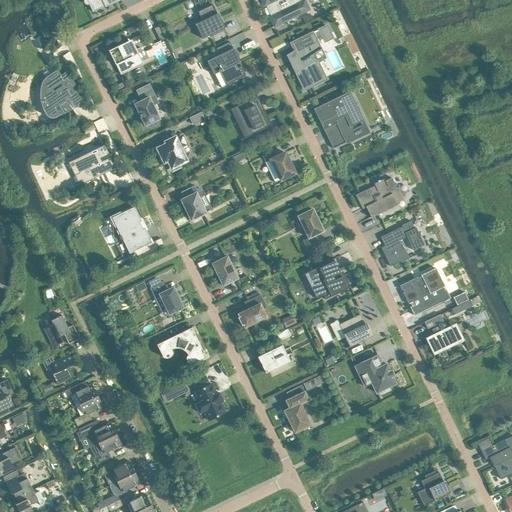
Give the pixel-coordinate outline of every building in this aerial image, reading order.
[(83,0),(84,1),(84,2),(84,3),(85,4),(86,5),(87,5),(88,5),(89,4),(93,12),(105,6),(105,7),(114,3),(112,0),(83,0)] [(274,27),(310,10),(304,0),(303,0),(296,4),(294,0),(260,0),(264,6),(266,5),(271,16),(269,17),(274,27)] [(225,28),(218,13),(217,14),(213,5),(198,12),(203,21),(195,24),(203,39),(210,35),(211,37),(225,30),(225,28)] [(160,41),(166,38),(159,26),(154,28),(160,41)] [(327,26),(319,29),(325,41),(332,38),(327,26)] [(312,33),(291,43),(300,62),(296,64),(299,70),(296,72),(304,89),(326,79),(314,54),(321,49),(312,33)] [(129,71),(127,68),(131,66),(132,67),(135,65),(135,64),(141,61),(133,45),(131,46),(129,41),(109,51),(121,75),(129,71)] [(219,55),(207,61),(208,63),(214,75),(214,74),(215,75),(215,74),(219,72),(219,73),(222,71),(227,81),(234,78),(236,81),(246,76),(241,66),(238,68),(236,64),(241,61),(238,56),(234,48),(233,48),(230,42),(216,48),(219,55)] [(183,73),(189,70),(184,61),(178,64),(183,73)] [(78,91),(68,70),(50,83),(46,77),(45,79),(43,81),(42,84),(41,86),(41,88),(40,91),(40,93),(40,96),(40,98),(40,101),(40,103),(41,106),(42,108),(43,111),(44,112),(45,113),(46,114),(47,115),(48,116),(48,117),(49,118),(50,118),(51,118),(52,118),(53,118),(58,116),(58,114),(64,110),(65,113),(72,110),(70,106),(66,100),(78,91)] [(135,104),(139,112),(138,112),(141,118),(141,117),(145,126),(160,119),(153,106),(159,103),(152,88),(138,95),(141,101),(135,104)] [(356,104),(350,91),(314,109),(320,121),(322,120),(324,125),(322,126),(333,148),(364,133),(360,126),(352,130),(350,126),(364,120),(363,119),(361,120),(356,110),(358,109),(358,108),(356,110),(353,105),(356,104)] [(272,125),(261,102),(245,109),(243,103),(231,109),(234,115),(236,115),(239,121),(237,122),(245,139),(256,133),(254,129),(263,125),(265,129),(272,125)] [(190,117),(193,124),(205,119),(201,112),(190,117)] [(176,139),(175,137),(166,142),(167,144),(158,148),(161,155),(159,155),(162,160),(164,158),(166,161),(168,160),(173,170),(179,167),(178,165),(186,161),(180,148),(186,145),(182,136),(176,139)] [(104,145),(68,162),(80,185),(92,179),(116,168),(109,155),(104,145)] [(271,160),(281,180),(295,173),(285,153),(277,156),(274,151),(262,156),(265,162),(271,160)] [(362,202),(365,207),(366,207),(371,218),(398,205),(397,203),(403,200),(402,198),(404,197),(399,187),(397,188),(392,177),(385,181),(384,178),(380,180),(378,181),(378,182),(374,183),(375,186),(356,195),(360,203),(362,202)] [(198,193),(194,185),(181,192),(184,199),(181,200),(191,220),(192,219),(193,220),(200,217),(200,216),(206,213),(202,204),(203,204),(200,198),(199,198),(196,193),(198,193)] [(105,221),(122,257),(152,243),(145,228),(143,229),(140,222),(142,221),(135,207),(105,221)] [(316,234),(323,231),(319,223),(320,223),(317,217),(316,217),(313,209),(298,216),(309,238),(302,241),(306,247),(319,241),(316,234)] [(414,228),(411,221),(402,225),(402,227),(381,237),(385,246),(381,248),(390,266),(401,261),(401,263),(410,259),(405,248),(403,249),(399,240),(407,237),(413,250),(425,245),(416,227),(414,228)] [(215,262),(212,264),(216,272),(219,277),(223,286),(238,278),(227,256),(222,259),(221,257),(214,261),(215,262)] [(325,299),(338,293),(351,287),(345,275),(342,276),(333,258),(318,266),(318,267),(313,270),(316,276),(310,278),(313,285),(311,287),(316,298),(323,295),(325,299)] [(436,268),(421,275),(422,277),(419,278),(418,277),(400,285),(402,290),(403,290),(404,292),(403,292),(409,304),(412,302),(414,305),(410,307),(414,315),(450,298),(446,289),(448,289),(446,286),(445,286),(436,268)] [(144,282),(135,286),(138,292),(146,289),(144,282)] [(163,282),(151,288),(155,297),(159,294),(169,315),(184,308),(174,287),(166,290),(163,282)] [(464,292),(461,294),(453,297),(457,305),(468,299),(464,292)] [(251,308),(238,314),(240,317),(239,318),(242,325),(243,324),(245,328),(253,324),(254,326),(260,323),(259,321),(267,317),(260,303),(264,302),(260,294),(248,300),(251,308)] [(374,335),(368,322),(365,324),(360,314),(339,324),(350,347),(367,339),(362,329),(367,339),(374,335)] [(440,314),(424,322),(427,329),(438,324),(441,322),(444,321),(440,314)] [(68,327),(62,315),(51,320),(53,324),(44,328),(53,346),(63,342),(60,336),(64,334),(69,344),(80,339),(73,325),(68,327)] [(437,332),(425,338),(434,355),(464,340),(456,323),(447,327),(444,323),(442,324),(441,322),(438,324),(438,326),(435,327),(437,332)] [(157,344),(163,357),(165,358),(168,357),(170,356),(171,355),(172,353),(171,349),(173,348),(175,348),(177,348),(179,348),(183,349),(184,350),(186,351),(187,353),(188,355),(187,356),(186,358),(187,360),(188,362),(189,364),(192,365),(206,358),(191,328),(157,344)] [(277,334),(280,341),(291,335),(287,329),(277,334)] [(480,354),(486,351),(483,344),(477,347),(480,354)] [(282,345),(258,357),(260,362),(261,362),(262,365),(262,366),(266,373),(290,361),(282,345)] [(52,374),(57,384),(74,376),(69,367),(75,364),(70,354),(52,363),(56,372),(52,374)] [(396,383),(393,376),(394,376),(391,370),(390,371),(387,364),(383,365),(378,355),(355,366),(365,386),(372,383),(376,393),(380,391),(381,394),(390,390),(388,387),(396,383)] [(325,359),(328,365),(334,362),(331,356),(325,359)] [(223,401),(219,393),(217,394),(212,383),(208,385),(207,381),(208,381),(204,374),(192,380),(195,387),(196,386),(198,390),(195,392),(200,402),(195,404),(199,413),(204,410),(209,421),(226,412),(221,402),(223,401)] [(0,388),(0,416),(10,411),(8,408),(14,406),(9,396),(8,395),(13,393),(7,379),(0,382),(0,388)] [(92,384),(88,386),(86,387),(86,385),(87,384),(85,381),(61,393),(64,399),(71,396),(75,406),(79,404),(98,395),(92,384)] [(53,390),(51,384),(42,388),(45,393),(53,390)] [(289,408),(284,410),(295,433),(311,425),(300,403),(308,399),(301,385),(286,392),(289,399),(286,400),(289,408)] [(103,406),(98,395),(79,404),(84,415),(74,419),(77,426),(92,419),(89,413),(103,406)] [(47,400),(41,403),(44,409),(50,407),(47,400)] [(27,422),(23,414),(13,419),(16,427),(27,422)] [(96,423),(80,431),(83,437),(85,436),(90,447),(98,443),(116,434),(111,423),(99,428),(96,423)] [(116,434),(98,443),(90,447),(94,457),(93,458),(96,464),(110,457),(108,452),(122,445),(116,434)] [(494,465),(501,479),(511,473),(511,435),(481,451),(485,460),(491,457),(495,464),(494,465)] [(11,463),(18,460),(21,458),(16,447),(4,452),(2,449),(0,449),(0,475),(14,469),(11,463)] [(101,476),(104,474),(109,485),(117,481),(135,472),(130,461),(116,468),(113,462),(98,469),(101,476)] [(33,476),(28,478),(25,473),(19,476),(16,470),(3,477),(9,491),(12,490),(16,498),(33,489),(38,487),(33,476)] [(424,506),(451,493),(447,486),(446,487),(439,472),(436,473),(435,470),(424,476),(426,478),(421,481),(424,488),(417,492),(424,506)] [(114,495),(104,500),(107,506),(129,495),(127,490),(140,483),(135,472),(117,481),(109,485),(114,495)] [(39,491),(35,493),(33,489),(16,498),(20,506),(17,507),(19,511),(28,511),(33,510),(30,505),(38,501),(41,505),(42,505),(44,503),(44,502),(44,500),(39,491)] [(131,500),(129,495),(107,506),(100,509),(100,511),(102,511),(109,509),(110,511),(127,503),(131,511),(135,511),(151,505),(145,493),(131,500)]
